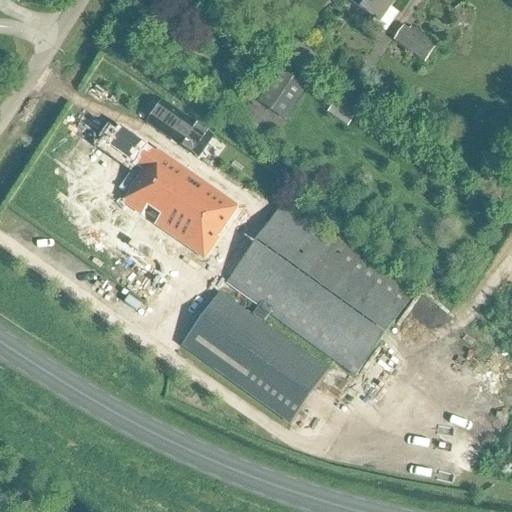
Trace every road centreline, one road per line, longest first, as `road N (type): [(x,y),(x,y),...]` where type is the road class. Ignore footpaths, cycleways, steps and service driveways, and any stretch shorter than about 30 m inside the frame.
road 1 (primary): [(0,343),(159,437),(357,511)]
road 2 (unclassified): [(0,123),(80,0)]
